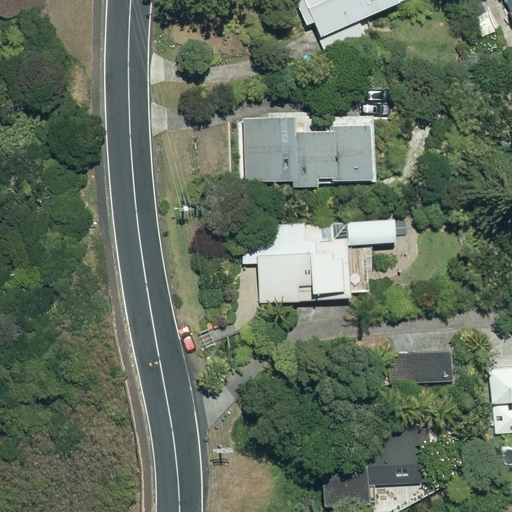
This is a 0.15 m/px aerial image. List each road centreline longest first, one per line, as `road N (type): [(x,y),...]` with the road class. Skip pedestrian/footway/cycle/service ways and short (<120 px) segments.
road 1 (tertiary): [(176,511),(128,125),(130,0)]
road 2 (unknown): [(154,337),(511,320)]
